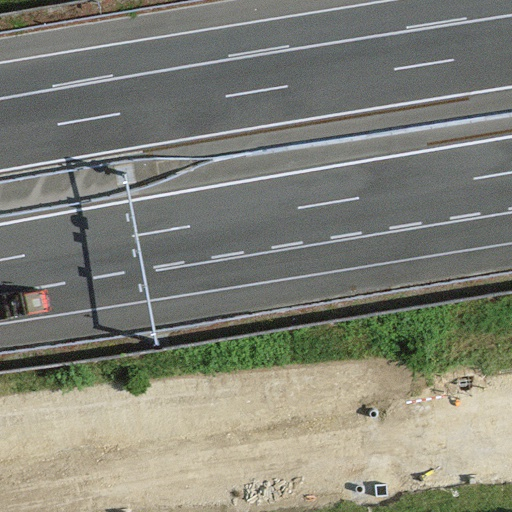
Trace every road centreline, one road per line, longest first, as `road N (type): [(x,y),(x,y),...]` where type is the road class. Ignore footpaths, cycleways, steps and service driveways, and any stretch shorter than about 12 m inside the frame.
road 1 (motorway): [(0,259),(511,173)]
road 2 (motorway): [(511,50),(0,134)]
